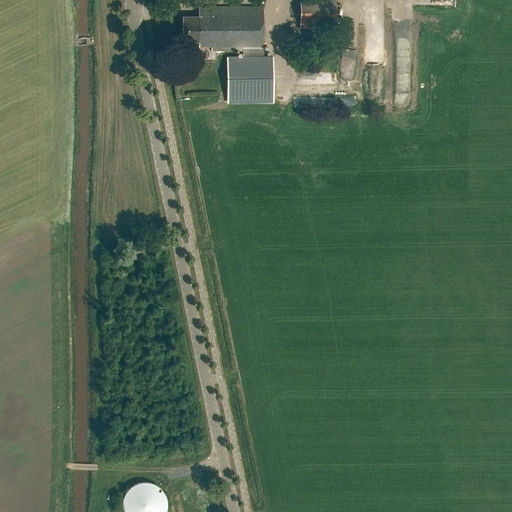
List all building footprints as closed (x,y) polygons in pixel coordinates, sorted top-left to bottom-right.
[(336,0),(300,0),(300,30),(336,30),(336,0)] [(242,51),(263,51),(263,8),(198,7),(198,16),(184,16),(184,41),(198,41),(198,48),(212,48),(211,51),(242,51)] [(275,100),(274,58),(263,58),(263,51),(242,51),(242,58),(228,59),(229,101),(275,100)] [(408,86),(408,75),(392,76),(393,87),(408,86)] [(135,487),(133,488),(130,490),(128,492),(127,495),(126,498),(125,500),(124,503),(125,506),(125,509),(126,511),(160,511),(162,510),(162,507),(163,504),(163,501),(162,499),(161,496),(159,493),(158,491),(155,489),(153,487),(150,486),(147,485),(144,485),(141,485),(138,486),(135,487)]
